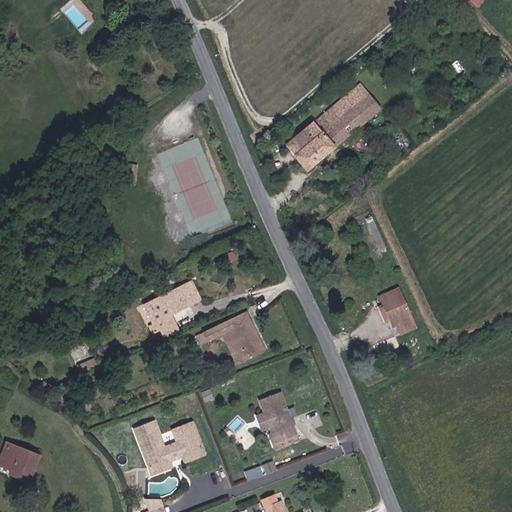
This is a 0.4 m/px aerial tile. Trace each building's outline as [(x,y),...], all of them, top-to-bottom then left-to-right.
[(360,84),(287,145),(310,170),(384,110),(360,84)] [(139,166),(131,165),(129,185),(137,185),(139,166)] [(387,246),(374,218),(368,220),(381,249),(387,246)] [(193,280),(143,306),(152,325),(203,299),(193,280)] [(388,316),(391,325),(396,323),(400,332),(415,327),(400,288),(380,296),(383,304),(388,316)] [(384,318),(388,316),(383,304),(379,305),(384,318)] [(246,323),(242,314),(204,333),(207,341),(222,334),(230,330),(244,360),(260,353),(252,337),(256,336),(249,321),(246,323)] [(230,330),(222,334),(237,364),(244,360),(230,330)] [(263,352),(256,336),(252,337),(260,353),(263,352)] [(91,361),(79,362),(81,373),(92,371),(91,361)] [(299,441),(282,393),(259,401),(264,414),(257,416),(262,430),(267,429),(275,450),(299,441)] [(183,458),(186,464),(207,456),(194,421),(172,429),(177,442),(167,446),(157,420),(134,428),(151,475),(173,468),(171,463),(183,458)] [(20,453),(22,449),(6,441),(5,445),(20,453)] [(38,456),(22,449),(20,453),(5,445),(0,455),(0,456),(4,459),(0,466),(9,470),(7,474),(26,482),(38,456)] [(273,460),(263,464),(267,473),(277,469),(273,460)] [(145,470),(130,470),(129,494),(145,494),(145,470)] [(286,511),(282,502),(266,508),(267,511),(286,511)] [(253,508),(254,511),(258,511),(264,510),(261,503),(255,505),(256,507),(253,508)]
